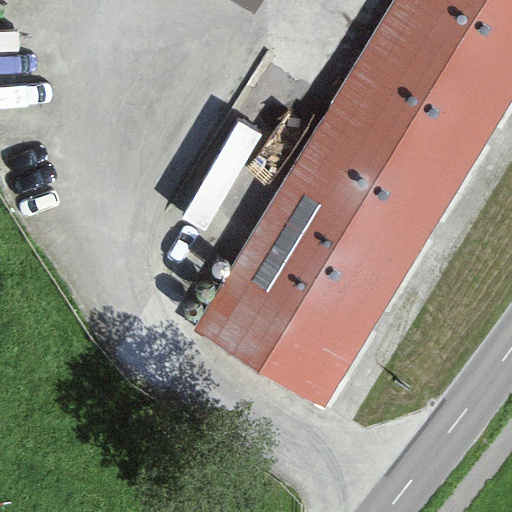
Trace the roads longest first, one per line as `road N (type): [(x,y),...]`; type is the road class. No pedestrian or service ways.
road 1 (unknown): [(202,0),(146,79),(123,128),(122,181),(142,254),(171,314),(205,355),(397,500)]
road 2 (tertiary): [(387,511),(511,349)]
